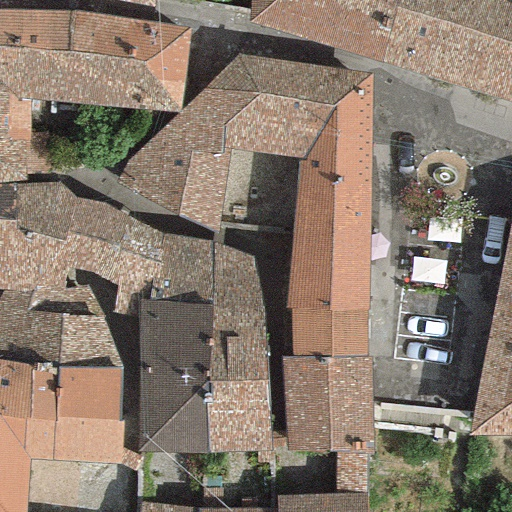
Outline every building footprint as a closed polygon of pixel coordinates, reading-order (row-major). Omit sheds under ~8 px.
[(249,0),(248,23),(380,61),(393,0),(249,0)] [(511,0),(393,0),(380,61),(511,101),(511,0)] [(68,12),(0,9),(0,181),(24,180),(23,173),(47,172),(48,132),(29,134),(28,99),(174,112),(179,108),(188,30),(68,12)] [(366,355),(371,75),(333,102),(301,161),(296,159),(284,308),(290,308),(291,357),(366,355)] [(14,184),(0,184),(0,289),(3,290),(62,291),(67,268),(59,265),(74,198),(67,192),(57,182),(14,184)] [(103,202),(74,198),(59,265),(67,268),(116,284),(110,314),(137,317),(138,301),(209,307),(211,244),(159,233),(103,202)] [(511,207),(466,434),(511,434),(511,207)] [(265,260),(211,244),(209,307),(208,452),(267,452),(265,260)] [(62,291),(3,290),(0,293),(0,361),(30,366),(121,368),(86,284),(62,291)] [(209,307),(138,301),(137,317),(137,368),(137,455),(208,452),(209,307)] [(371,451),(366,355),(291,357),(281,359),(286,452),(334,447),(333,494),(365,493),(365,451),(371,451)] [(0,361),(0,511),(24,511),(27,459),(30,366),(0,361)] [(121,368),(30,366),(27,459),(138,468),(137,455),(137,368),(121,368)] [(365,511),(365,493),(333,494),(276,497),(276,509),(275,511),(365,511)]
